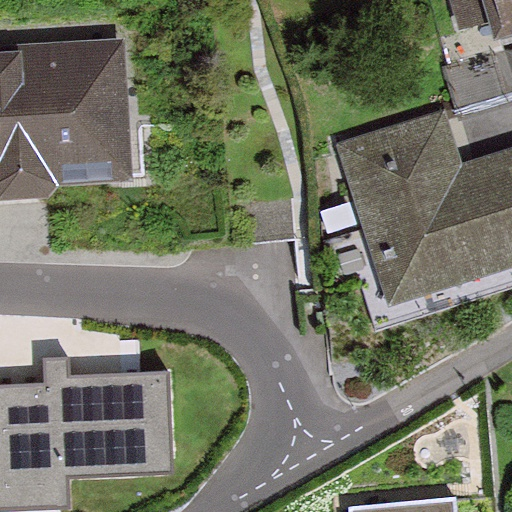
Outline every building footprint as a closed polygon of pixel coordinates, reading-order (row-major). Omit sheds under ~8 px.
[(511,0),(455,0),(463,30),(492,22),(500,52),(447,66),(458,108),(511,93),(511,0)] [(139,41),(0,49),(0,183),(148,174),(139,41)] [(348,151),(395,301),(511,264),(511,158),(460,175),(444,122),(348,151)] [(0,393),(0,509),(62,508),(62,475),(173,472),(170,379),(48,382),(48,392),(0,393)] [(452,511),(451,494),(355,504),(356,511),(452,511)]
